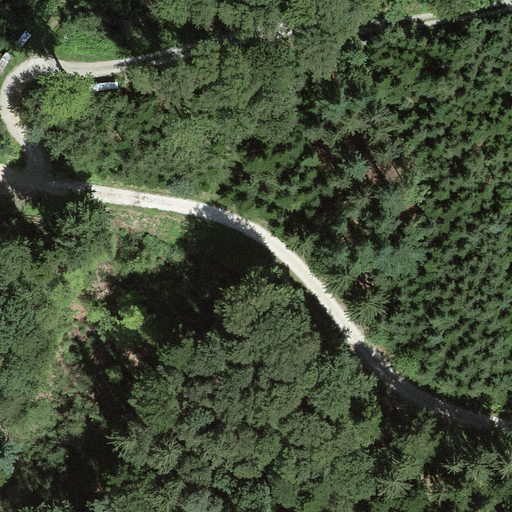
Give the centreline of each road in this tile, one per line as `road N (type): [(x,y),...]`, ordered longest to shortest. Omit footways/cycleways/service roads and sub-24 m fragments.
road 1 (track): [(51,185),(8,105),(17,72),(44,60),(378,27),(511,3)]
road 2 (track): [(511,425),(453,413),(389,386),(265,239),(167,200),(0,177)]
